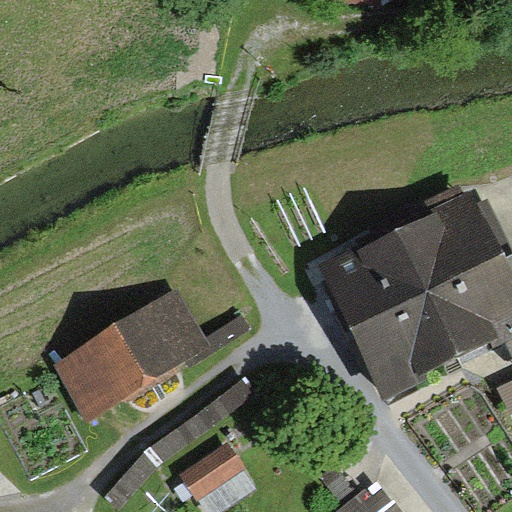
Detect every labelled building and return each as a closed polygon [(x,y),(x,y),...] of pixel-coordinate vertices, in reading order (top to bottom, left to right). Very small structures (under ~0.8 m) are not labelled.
[(326,0),(325,19),(377,21),(377,0),(326,0)] [(511,304),(460,204),(393,239),(454,355),(511,324),(511,304)] [(393,239),(326,274),(387,390),(454,355),(393,239)] [(85,438),(208,361),(173,306),(51,383),(85,438)] [(511,379),(499,384),(509,409),(511,408),(511,379)] [(194,511),(239,480),(222,456),(177,488),(194,511)]
